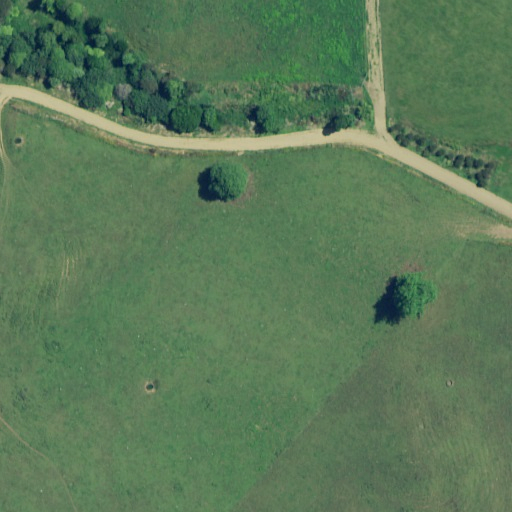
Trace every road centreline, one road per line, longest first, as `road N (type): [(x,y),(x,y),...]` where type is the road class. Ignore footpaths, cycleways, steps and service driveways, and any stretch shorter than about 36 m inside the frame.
road 1 (track): [(388,147),(350,135),(236,144),(153,140),(0,88)]
road 2 (track): [(374,0),(388,147),(511,209)]
